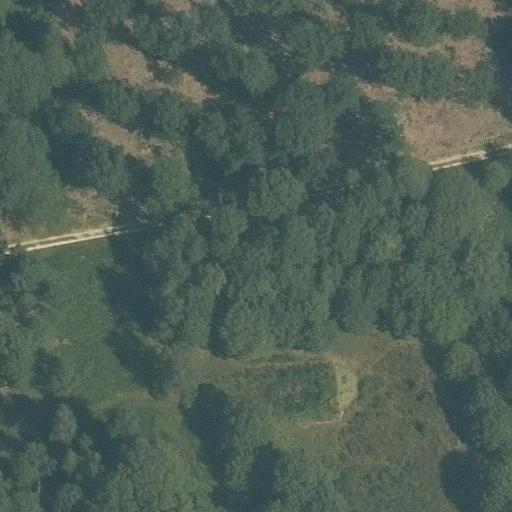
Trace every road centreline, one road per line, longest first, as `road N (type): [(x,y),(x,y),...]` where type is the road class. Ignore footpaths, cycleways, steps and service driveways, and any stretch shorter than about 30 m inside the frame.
road 1 (track): [(511,151),(0,261)]
road 2 (track): [(23,0),(73,246)]
